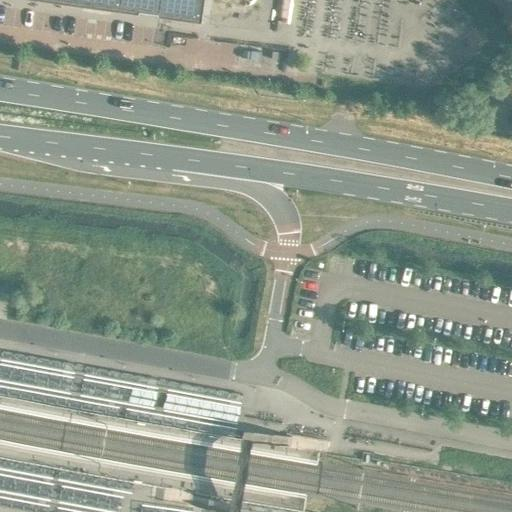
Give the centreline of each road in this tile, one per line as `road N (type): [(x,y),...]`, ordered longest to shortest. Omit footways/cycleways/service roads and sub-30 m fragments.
road 1 (primary): [(511,177),(0,87)]
road 2 (primary): [(8,135),(511,209)]
road 3 (unclassified): [(8,135),(86,166),(245,185),(275,200),(287,221),(264,375)]
road 4 (residential): [(264,375),(0,329)]
road 5 (residential): [(511,442),(338,408),(264,375)]
